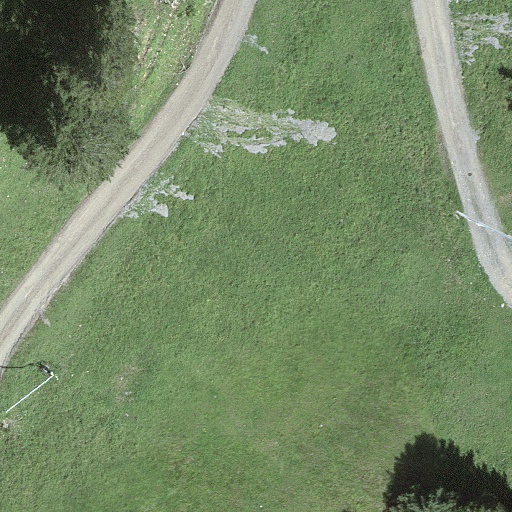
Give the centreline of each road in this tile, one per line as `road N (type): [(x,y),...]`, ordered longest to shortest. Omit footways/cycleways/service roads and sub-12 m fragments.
road 1 (track): [(240,0),(167,128),(0,339)]
road 2 (track): [(511,281),(480,221),(429,0)]
